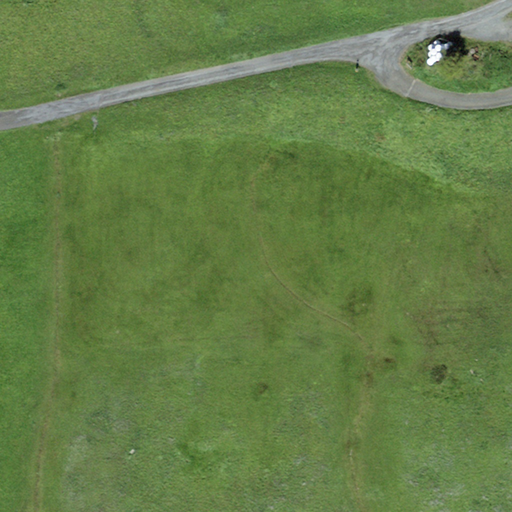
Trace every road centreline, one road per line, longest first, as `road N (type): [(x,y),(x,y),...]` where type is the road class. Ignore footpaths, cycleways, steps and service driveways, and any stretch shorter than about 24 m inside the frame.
road 1 (track): [(0,117),(358,46)]
road 2 (track): [(511,97),(402,89),(358,46)]
road 3 (track): [(508,0),(478,16),(358,46)]
